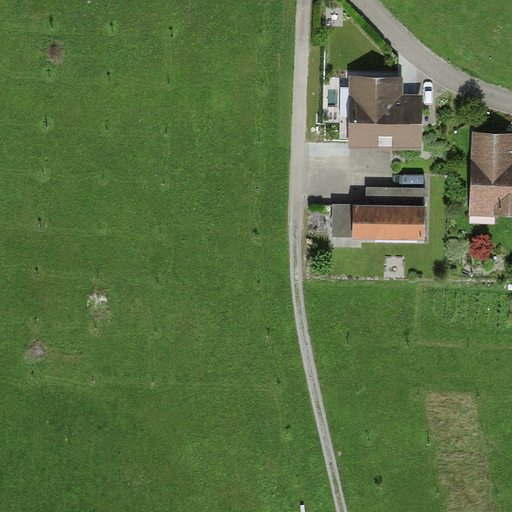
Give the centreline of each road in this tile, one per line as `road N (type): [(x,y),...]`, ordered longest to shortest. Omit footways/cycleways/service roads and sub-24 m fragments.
road 1 (track): [(341,511),(296,267)]
road 2 (residential): [(511,105),(440,78),(361,0)]
